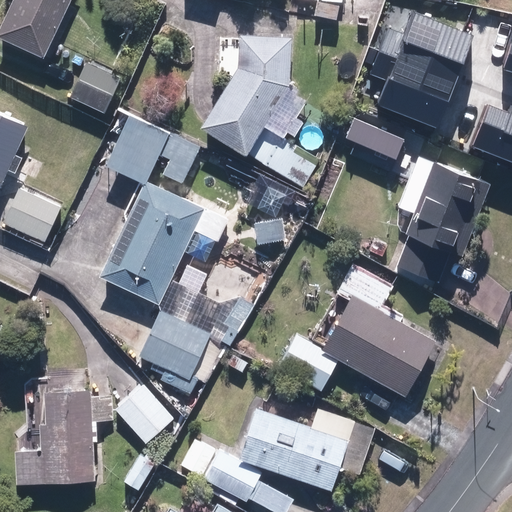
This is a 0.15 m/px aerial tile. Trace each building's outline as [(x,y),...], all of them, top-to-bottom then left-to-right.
[(0,28),(41,49),(66,0),(13,0),(0,26),(0,28)] [(358,0),(319,0),(319,10),(338,11),(339,2),(358,3),(358,0)] [(409,41),(384,32),(363,86),(405,102),(423,57),(405,51),(409,41)] [(302,96),(289,88),(287,34),(240,36),(241,61),(204,118),(250,148),(268,120),(274,127),(302,127),(302,96)] [(511,44),(504,45),(470,112),(511,132),(511,44)] [(118,77),(82,62),(66,97),(103,113),(118,77)] [(0,186),(31,121),(0,106),(0,186)] [(199,140),(133,110),(111,157),(146,173),(150,164),(181,178),(199,140)] [(489,179),(440,156),(426,185),(423,184),(411,208),(414,210),(406,228),(410,230),(398,254),(439,273),(452,246),(460,250),(467,235),(464,233),(489,179)] [(202,201),(147,175),(104,265),(159,291),(202,201)] [(66,203),(22,185),(5,225),(50,243),(66,203)] [(278,217),(248,223),(253,250),(284,244),(278,217)] [(397,280),(357,258),(341,286),(352,292),(327,336),(351,349),(347,356),(402,388),(434,333),(407,318),(410,312),(386,299),(397,280)] [(209,328),(162,305),(142,346),(189,369),(209,328)] [(341,352),(299,328),(282,358),(324,382),(341,352)] [(99,469),(96,381),(53,382),(54,413),(43,414),(43,443),(19,444),(20,471),(99,469)] [(174,410),(146,381),(121,405),(149,434),(174,410)] [(350,431),(269,402),(251,454),(331,483),(350,431)] [(265,463),(215,442),(213,447),(202,442),(194,460),(255,486),(265,463)] [(215,511),(192,511),(173,500),(165,511),(243,511),(223,500),(215,511)]
